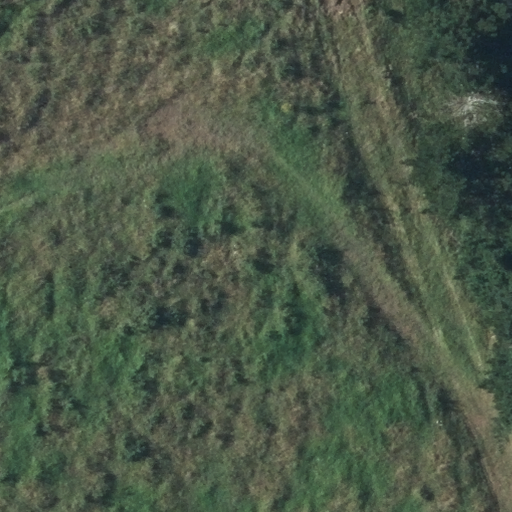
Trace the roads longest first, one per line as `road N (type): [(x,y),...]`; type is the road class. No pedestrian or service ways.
road 1 (track): [(0,189),(170,135),(244,150),(382,292),(498,437)]
road 2 (track): [(349,0),(414,272),(498,437),(511,500)]
